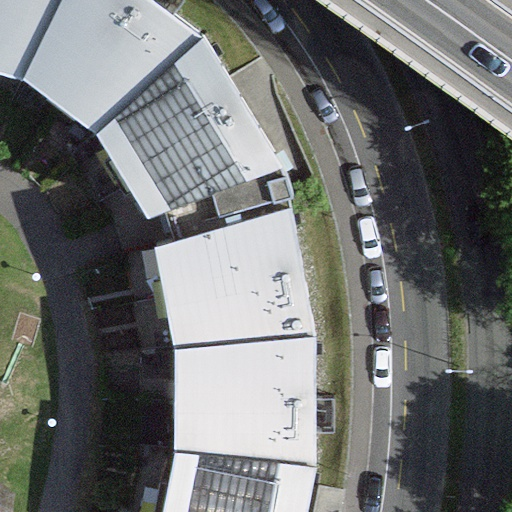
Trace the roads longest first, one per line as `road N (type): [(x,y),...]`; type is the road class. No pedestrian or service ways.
road 1 (tertiary): [(303,0),(355,72),(391,147),(423,353),(410,511)]
road 2 (tertiary): [(475,511),(485,366),(476,248),(452,145),(392,0)]
